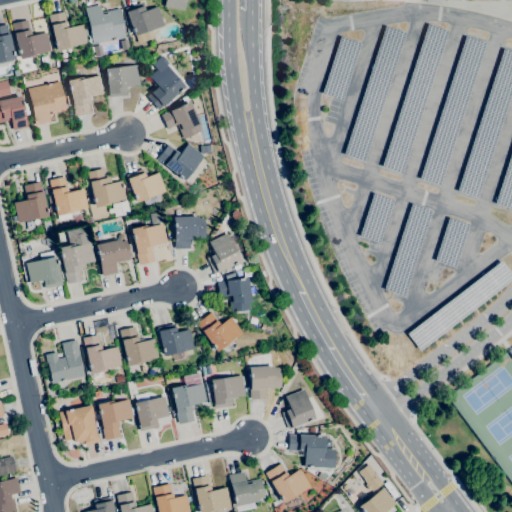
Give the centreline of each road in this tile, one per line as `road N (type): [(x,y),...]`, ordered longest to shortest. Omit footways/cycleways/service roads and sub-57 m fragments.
road 1 (residential): [(56,511),(0,243)]
road 2 (residential): [(51,481),(247,437)]
road 3 (secondary): [(249,130),(300,292)]
road 4 (residential): [(15,324),(179,291)]
road 5 (secondary): [(300,292),(378,416)]
road 6 (secondary): [(229,0),(235,110),(249,130)]
road 7 (residential): [(0,164),(130,133)]
road 8 (secondary): [(249,130),(256,108),(252,11)]
